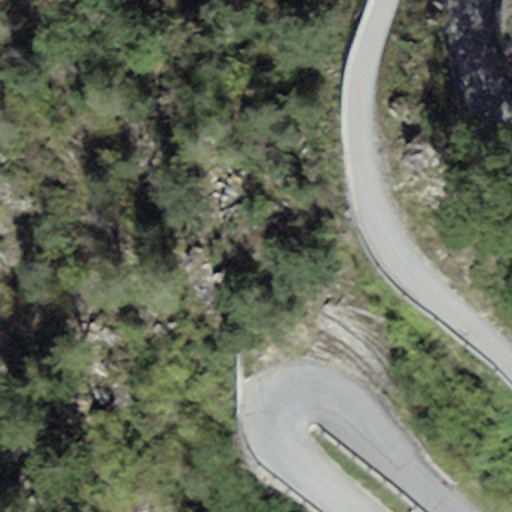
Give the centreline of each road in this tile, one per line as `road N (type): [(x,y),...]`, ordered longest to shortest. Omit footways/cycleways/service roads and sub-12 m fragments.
road 1 (unclassified): [(382,0),(362,76),(368,193),(410,277),(511,362)]
road 2 (unclassified): [(453,511),(335,401),(307,389),(276,395),(271,420),(288,449),(358,511)]
road 3 (unclassified): [(511,129),(495,112),(480,0)]
